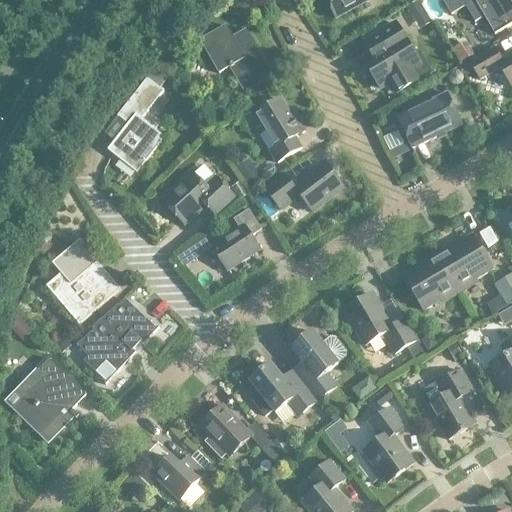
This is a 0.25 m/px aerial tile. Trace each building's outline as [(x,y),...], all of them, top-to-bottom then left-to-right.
[(325,0),(336,19),(369,2),(368,0),(325,0)] [(441,0),(451,16),(466,8),(475,24),(484,19),(495,36),(511,25),(511,2),(510,1),(509,0),(441,0)] [(416,3),(406,9),(414,22),(424,16),(416,3)] [(412,70),(420,65),(396,25),(364,44),(371,56),(363,61),(380,89),(391,83),(397,94),(418,81),(412,70)] [(262,68),(266,66),(246,31),(233,39),(226,27),(207,38),(214,50),(207,54),(219,75),(230,69),(244,94),(268,80),(262,68)] [(511,54),(501,61),(494,49),(470,63),(480,81),(500,69),(511,88),(511,54)] [(112,155),(137,175),(165,139),(157,133),(159,130),(149,117),(146,114),(164,92),(147,80),(117,118),(128,126),(114,143),(119,147),(112,155)] [(447,95),(397,118),(412,150),(462,126),(447,95)] [(305,133),(300,125),(296,128),(280,101),(256,115),(267,133),(261,137),(278,164),(301,150),(295,139),(305,133)] [(404,144),(389,151),(393,158),(408,151),(404,144)] [(285,176),(265,191),(280,211),(296,199),(302,200),(312,213),(341,191),(338,188),(339,183),(324,164),(293,187),(285,176)] [(255,169),(244,176),(250,186),(261,179),(255,169)] [(193,176),(164,203),(184,225),(206,205),(216,216),(234,199),(217,180),(206,190),(193,176)] [(249,211),(238,218),(244,228),(212,249),(227,272),(260,251),(251,238),(262,231),(249,211)] [(511,212),(500,219),(511,239),(511,212)] [(490,230),(480,236),(487,249),(498,242),(490,230)] [(439,256),(438,257),(458,291),(493,271),(473,236),(454,247),(457,251),(442,260),(439,256)] [(47,288),(79,326),(120,291),(111,280),(107,283),(93,267),(99,262),(80,240),(58,259),(59,261),(58,272),(61,275),(47,288)] [(186,251),(177,257),(183,267),(192,261),(186,251)] [(458,291),(438,257),(437,257),(439,261),(424,271),(422,266),(403,277),(424,312),(458,291)] [(511,304),(511,276),(496,287),(508,307),(511,304)] [(372,295),(345,312),(366,347),(380,339),(386,340),(395,356),(407,349),(417,343),(404,321),(392,329),(372,295)] [(84,362),(96,373),(106,383),(107,382),(108,383),(136,354),(133,351),(140,344),(143,346),(159,330),(157,329),(156,330),(124,300),(91,328),(95,331),(77,347),(77,348),(78,347),(88,358),(84,362)] [(20,317),(11,327),(23,339),(33,329),(20,317)] [(308,370),(297,379),(316,404),(336,388),(326,375),(338,365),(337,364),(346,358),(346,353),(336,340),(331,339),(323,346),(313,333),(292,350),(308,370)] [(66,334),(55,345),(61,352),(73,342),(66,334)] [(433,334),(423,340),(429,351),(440,345),(433,334)] [(508,356),(491,366),(511,403),(511,402),(511,342),(503,348),(508,356)] [(417,343),(407,349),(414,360),(424,354),(417,343)] [(456,343),(447,349),(455,362),(465,357),(456,343)] [(87,396),(50,360),(38,372),(41,375),(30,387),(27,384),(17,393),(16,392),(5,403),(13,411),(14,410),(48,443),(67,424),(65,422),(71,416),(76,420),(79,417),(72,411),(87,396)] [(250,383),(259,394),(252,400),(265,417),(273,411),(275,415),(287,405),(298,418),(316,404),(297,379),(287,387),(271,366),(250,383)] [(429,407),(449,441),(475,426),(460,400),(472,393),(460,372),(438,385),(445,397),(429,407)] [(388,388),(374,399),(379,407),(394,396),(388,388)] [(206,443),(222,460),(227,455),(230,459),(252,438),(223,407),(201,428),(211,438),(206,443)] [(377,443),(364,452),(385,482),(389,479),(394,480),(413,466),(393,438),(405,429),(390,409),(369,425),(378,437),(377,443)] [(271,442),(262,451),(278,468),(288,459),(271,442)] [(171,458),(153,476),(180,502),(206,475),(188,459),(180,467),(171,458)] [(345,482),(333,466),(329,462),(310,479),(319,490),(302,503),(309,511),(351,511),(334,491),(345,482)] [(132,473),(120,485),(129,494),(141,482),(132,473)] [(258,490),(239,509),(242,511),(265,511),(272,505),(258,490)]
